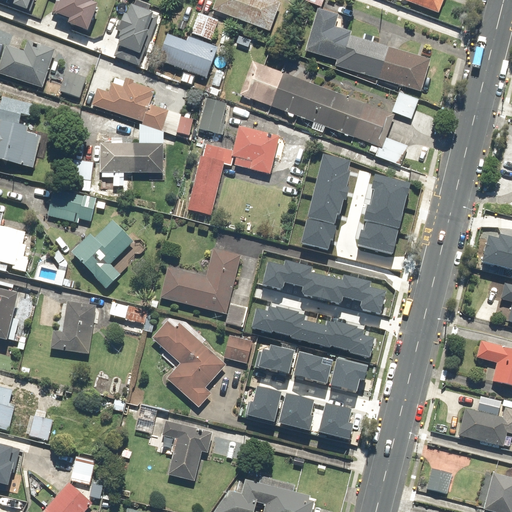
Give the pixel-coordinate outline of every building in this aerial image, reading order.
[(0,0),(0,2),(31,15),(37,0),(0,0)] [(58,0),(55,14),(72,19),(70,25),(90,32),(100,5),(93,3),(94,0),(58,0)] [(218,0),(214,11),(271,33),(282,4),(270,0),(218,0)] [(327,0),(303,0),(303,1),(324,9),(327,0)] [(406,0),(440,12),(443,0),(406,0)] [(115,57),(140,66),(157,17),(132,8),(115,57)] [(432,60),(351,37),(353,32),(336,28),(339,16),(319,10),(306,51),(323,56),(323,57),(337,61),(335,67),(423,93),(432,60)] [(193,34),(211,41),(218,22),(200,16),(193,34)] [(234,34),(223,31),(219,45),(230,48),(234,34)] [(243,34),(240,46),(251,48),(254,36),(243,34)] [(217,55),(216,54),(218,48),(190,38),(188,44),(170,37),(160,62),(208,80),(217,55)] [(43,89),(52,63),(56,51),(29,42),(25,54),(7,48),(0,69),(0,74),(16,80),(43,89)] [(380,148),(376,157),(400,166),(407,147),(386,139),(395,116),(253,63),(241,95),(380,148)] [(67,73),(60,92),(81,99),(87,80),(67,73)] [(126,82),(125,87),(112,84),(110,93),(98,89),(93,106),(143,123),(142,126),(178,138),(184,117),(150,106),(155,91),(126,82)] [(400,94),(394,112),(412,119),(418,101),(400,94)] [(28,128),(20,126),(27,105),(4,99),(0,111),(0,124),(1,125),(0,127),(0,161),(33,169),(40,137),(27,134),(28,128)] [(208,100),(200,130),(221,135),(229,105),(208,100)] [(223,150),(206,145),(188,211),(212,217),(226,165),(247,170),(247,169),(270,175),(279,138),(242,129),(237,153),(223,150)] [(101,145),(102,174),(163,173),(163,145),(101,145)] [(324,156),(310,215),(337,222),(351,162),(324,156)] [(74,161),(72,179),(93,181),(94,163),(74,161)] [(410,182),(378,173),(374,187),(377,188),(375,197),(404,205),(410,182)] [(54,191),(48,216),(81,224),(82,220),(93,222),(98,200),(84,197),(84,198),(54,191)] [(369,205),(365,219),(398,228),(404,205),(375,197),(372,206),(369,205)] [(138,219),(125,210),(120,218),(133,226),(138,219)] [(308,220),(303,243),(327,248),(329,239),(333,240),(336,227),(308,220)] [(361,230),(358,244),(390,253),(396,230),(367,222),(365,231),(361,230)] [(135,244),(114,223),(95,241),(91,236),(71,255),(107,291),(123,275),(113,265),(135,244)] [(0,227),(0,266),(27,274),(30,260),(21,257),(25,239),(27,234),(0,227)] [(489,237),(483,261),(505,266),(511,239),(499,236),(499,240),(489,237)] [(227,315),(242,256),(215,249),(208,280),(170,270),(162,299),(227,315)] [(64,250),(54,258),(62,268),(72,260),(64,250)] [(267,261),(261,283),(282,289),(284,281),(294,283),(300,263),(284,259),(283,265),(267,261)] [(302,294),(323,299),(329,277),(313,273),(315,267),(300,263),(294,283),(304,286),(302,294)] [(329,277),(323,299),(342,304),(344,296),(355,299),(360,278),(345,274),(343,281),(329,277)] [(363,310),(384,315),(389,293),(374,289),(375,282),(360,278),(355,299),(365,302),(363,310)] [(511,322),(511,285),(506,284),(502,300),(511,302),(511,309),(509,322),(511,322)] [(0,340),(8,343),(20,295),(0,290),(0,340)] [(113,303),(110,316),(126,319),(123,330),(143,334),(148,311),(113,303)] [(51,349),(63,351),(63,352),(90,355),(92,337),(92,336),(95,309),(68,305),(65,333),(54,331),(51,349)] [(256,308),(252,326),(283,334),(289,310),(273,306),(272,312),(256,308)] [(283,334),(313,341),(317,324),(302,320),(304,314),(289,310),(283,334)] [(317,324),(313,341),(343,349),(349,325),(334,321),(332,328),(317,324)] [(169,322),(153,340),(182,365),(168,380),(200,409),(216,393),(208,386),(226,364),(180,324),(176,328),(169,322)] [(343,349),(374,357),(378,340),(363,336),(365,329),(349,325),(343,349)] [(498,364),(493,382),(511,386),(511,350),(482,343),(478,359),(498,364)] [(259,348),(255,365),(288,373),(293,351),(269,345),(268,350),(259,348)] [(294,375),(327,382),(331,365),(323,363),(324,358),(299,352),(294,375)] [(336,357),(329,384),(354,390),(357,377),(366,380),(370,366),(336,357)] [(18,391),(0,386),(0,429),(8,432),(11,419),(12,420),(18,391)] [(248,400),(244,415),(273,422),(281,392),(258,386),(254,401),(248,400)] [(286,392),(278,423),(310,431),(314,416),(311,415),(315,399),(286,392)] [(482,397),(479,410),(499,415),(502,402),(482,397)] [(116,400),(113,410),(124,413),(126,403),(116,400)] [(325,400),(317,432),(349,440),(353,424),(350,423),(354,407),(325,400)] [(166,421),(169,422),(171,415),(141,407),(135,430),(153,435),(156,424),(165,427),(166,421)] [(511,409),(506,408),(504,419),(466,409),(460,436),(504,447),(508,433),(511,433),(511,409)] [(36,417),(30,436),(48,442),(54,423),(36,417)] [(162,437),(177,441),(169,476),(196,483),(204,447),(210,449),(214,433),(166,422),(162,437)] [(0,488),(8,490),(16,463),(11,461),(15,447),(0,442),(0,488)] [(77,459),(72,480),(92,485),(97,464),(77,459)] [(453,474),(433,469),(428,489),(448,494),(453,474)] [(511,511),(511,478),(494,474),(485,510),(493,511),(511,511)] [(254,511),(257,503),(266,505),(264,511),(313,511),(317,498),(247,481),(243,495),(231,492),(213,511),(254,511)] [(44,511),(86,511),(93,505),(69,484),(44,511)]
